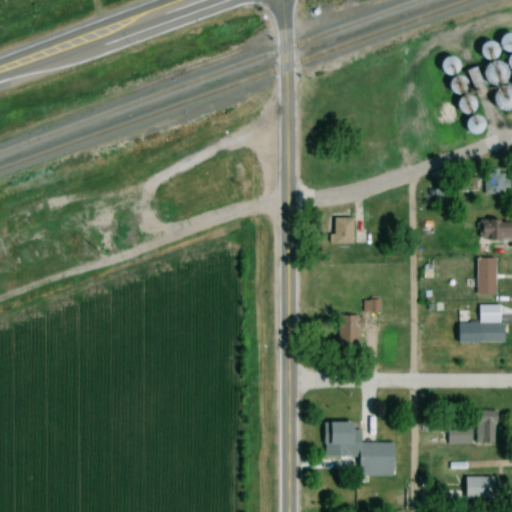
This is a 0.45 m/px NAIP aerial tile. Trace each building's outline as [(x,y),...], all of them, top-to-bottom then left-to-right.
[(511,173),(486,173),(486,195),(511,195),(511,173)] [(357,219),(335,219),(335,245),(357,245),(357,219)] [(105,252),(96,233),(127,220),(135,240),(105,252)] [(504,221),(486,221),(486,238),(511,237),(511,226),(504,227),(504,221)] [(499,296),(499,258),(479,258),(479,296),(499,296)] [(365,302),(365,313),(379,313),(379,302),(365,302)] [(359,345),(360,325),(344,324),(342,344),(359,345)] [(460,325),(460,342),(508,342),(508,325),(460,325)] [(500,412),(479,412),(479,438),(500,438),(500,412)] [(328,423),(328,445),(360,445),(360,423),(328,423)] [(398,444),(363,444),(363,477),(398,477),(398,444)] [(459,474),(459,463),(445,463),(445,474),(459,474)] [(467,478),(467,500),(499,500),(499,478),(467,478)]
